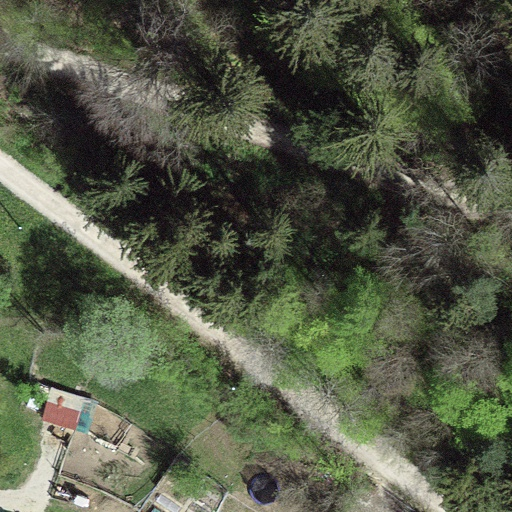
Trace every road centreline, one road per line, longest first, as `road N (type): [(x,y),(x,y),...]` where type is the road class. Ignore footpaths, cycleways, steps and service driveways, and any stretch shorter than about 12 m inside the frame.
road 1 (track): [(464,511),(0,152)]
road 2 (track): [(0,46),(511,208)]
